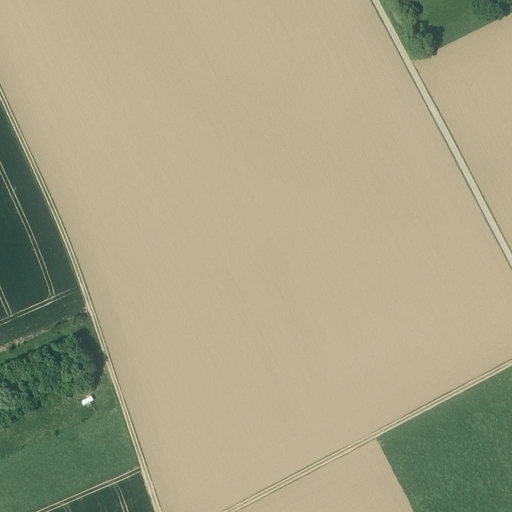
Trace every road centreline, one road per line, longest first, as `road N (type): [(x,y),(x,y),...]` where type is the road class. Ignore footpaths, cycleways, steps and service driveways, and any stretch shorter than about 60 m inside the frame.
road 1 (track): [(0,87),(76,259),(163,511)]
road 2 (track): [(373,0),(511,260)]
road 3 (track): [(258,511),(511,372)]
